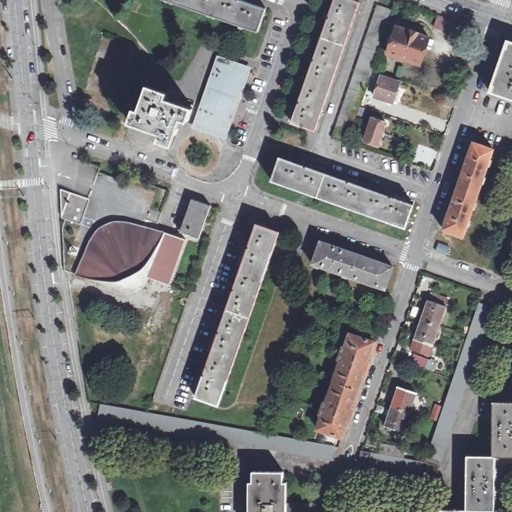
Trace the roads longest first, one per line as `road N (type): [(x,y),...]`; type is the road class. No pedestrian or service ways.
road 1 (tertiary): [(26,125),(56,356),(87,511)]
road 2 (residential): [(504,287),(437,491),(341,471)]
road 3 (residential): [(495,18),(414,257)]
road 4 (residential): [(234,196),(299,4)]
road 5 (residential): [(414,257),(234,196)]
road 6 (residential): [(234,196),(68,135)]
road 7 (residential): [(48,0),(68,135)]
road 8 (tertiary): [(14,0),(26,125)]
